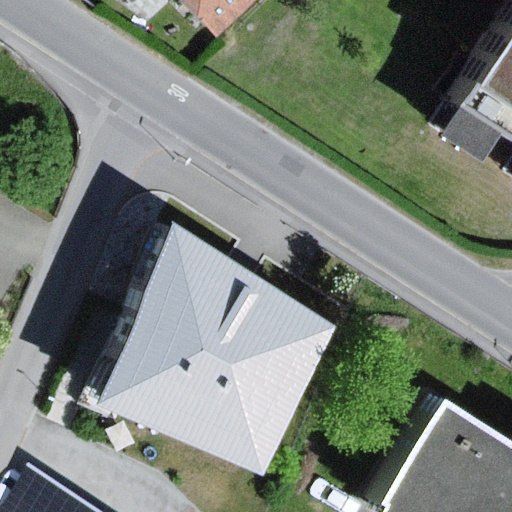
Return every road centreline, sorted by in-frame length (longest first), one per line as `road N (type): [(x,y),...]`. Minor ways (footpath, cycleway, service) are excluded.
road 1 (tertiary): [(511,315),(152,80)]
road 2 (residential): [(152,80),(0,427)]
road 3 (tertiary): [(152,80),(18,0)]
